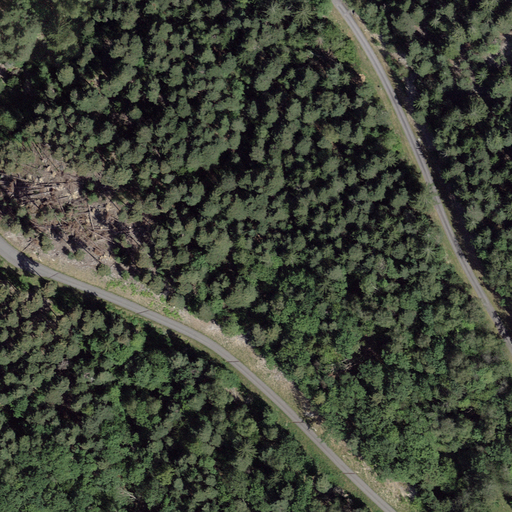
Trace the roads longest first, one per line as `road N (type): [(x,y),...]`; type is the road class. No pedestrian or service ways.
road 1 (unclassified): [(0,247),(33,270),(212,344),(271,391),(390,511)]
road 2 (unclassified): [(336,0),(368,43),(511,355)]
